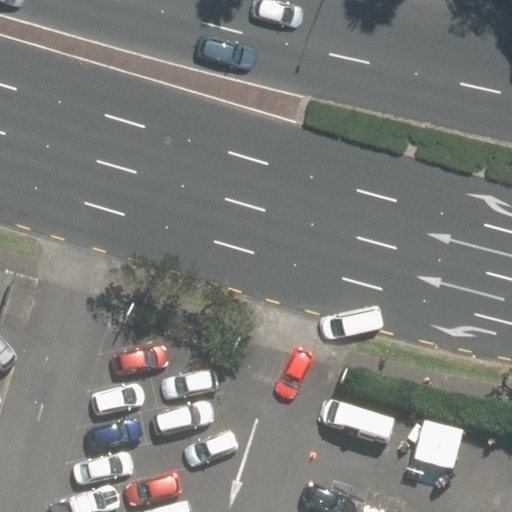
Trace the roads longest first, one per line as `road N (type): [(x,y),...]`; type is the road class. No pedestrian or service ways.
road 1 (primary): [(511,283),(0,124)]
road 2 (primary): [(206,0),(511,79)]
